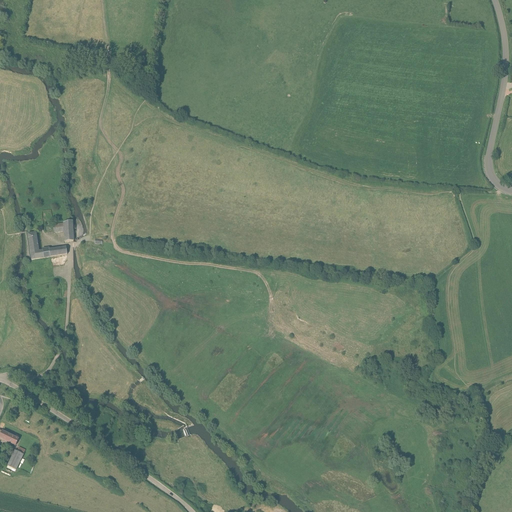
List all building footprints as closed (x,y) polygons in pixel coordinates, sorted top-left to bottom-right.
[(65,243),(70,242),(73,242),(72,222),(63,223),(64,232),(65,243)] [(54,233),(64,232),(63,223),(54,224),(54,233)] [(66,248),(49,250),(49,248),(42,249),(42,251),(39,252),(36,233),(28,234),(31,260),(51,257),(67,255),(66,248)] [(2,432),(0,431),(0,430),(0,438),(15,446),(19,439),(2,431),(2,432)] [(24,455),(23,455),(25,450),(19,447),(17,452),(14,450),(7,466),(16,470),(24,455)]
